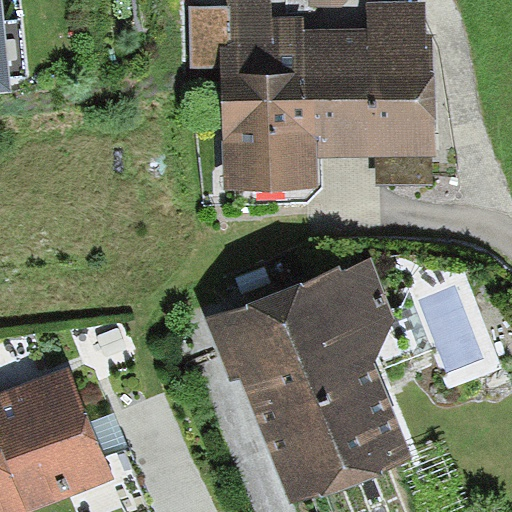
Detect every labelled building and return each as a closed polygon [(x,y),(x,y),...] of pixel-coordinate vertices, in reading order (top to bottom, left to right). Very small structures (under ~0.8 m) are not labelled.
[(0,0),(0,80),(11,80),(2,0),(0,0)] [(235,181),(320,178),(319,144),(432,140),(429,30),(422,31),(420,0),(383,0),(373,0),(374,23),(300,26),(299,15),(266,16),(265,0),(228,0),(229,6),(199,7),(200,52),(229,51),(235,181)] [(243,366),(293,485),(414,436),(376,344),(396,310),(369,246),(342,257),(339,250),(207,305),(234,370),(243,366)] [(0,387),(0,427),(27,502),(108,473),(68,363),(0,387)] [(0,511),(27,502),(0,427),(0,511)]
